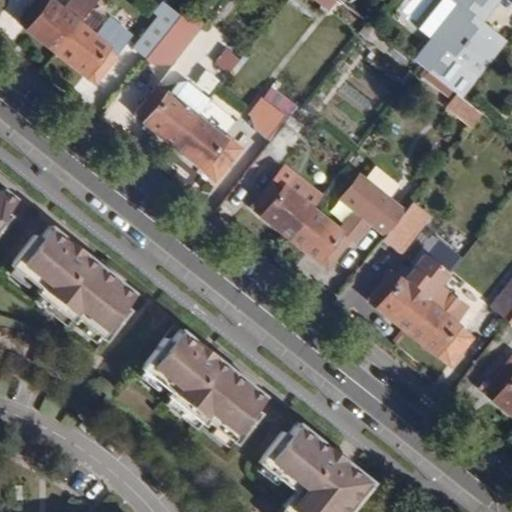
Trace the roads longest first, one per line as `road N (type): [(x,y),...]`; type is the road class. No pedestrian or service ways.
road 1 (tertiary): [(0,102),(511,506)]
road 2 (residential): [(150,511),(94,458),(37,422),(0,410)]
